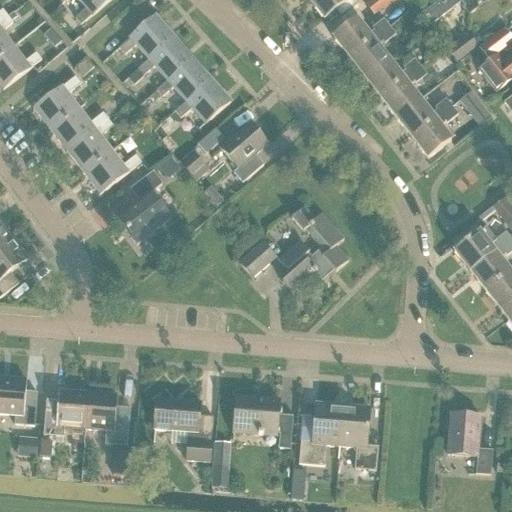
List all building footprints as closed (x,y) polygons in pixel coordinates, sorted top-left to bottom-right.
[(111,0),(76,0),(85,10),(74,20),(81,27),(111,0)] [(308,0),(308,1),(323,21),(347,3),(345,0),(308,0)] [(394,0),(372,0),(365,6),(373,16),(394,0)] [(449,0),(442,6),(439,2),(419,17),(428,28),(458,5),(467,17),(489,0),(449,0)] [(13,14),(8,18),(11,22),(16,18),(13,14)] [(135,47),(148,62),(174,39),(155,17),(119,50),(125,56),(135,47)] [(8,18),(0,23),(0,58),(13,48),(1,33),(13,24),(11,22),(8,18)] [(348,60),(389,28),(383,20),(372,29),(374,31),(368,36),(356,21),(332,39),(348,60)] [(123,42),(111,28),(92,44),(104,58),(123,42)] [(395,36),(389,28),(348,60),(364,80),(388,61),(377,47),(383,43),(384,44),(395,36)] [(489,62),(511,44),(511,37),(505,29),(479,49),(489,62)] [(448,53),(457,65),(478,49),(469,37),(448,53)] [(148,62),(137,71),(143,77),(153,69),(166,83),(156,92),(193,60),(174,39),(148,62)] [(13,48),(0,58),(0,87),(3,91),(41,61),(36,54),(24,63),(13,48)] [(511,80),(511,56),(503,64),(498,57),(480,71),(496,93),(511,81),(511,80)] [(86,60),(74,70),(82,79),(94,69),(86,60)] [(193,60),(156,92),(162,99),(172,90),(184,104),(174,113),(175,114),(212,82),(193,60)] [(399,76),(388,61),(364,80),(380,100),(421,68),(414,60),(403,69),(405,71),(399,76)] [(427,76),(421,68),(380,100),(395,120),(419,101),(408,87),(414,83),(415,85),(427,76)] [(49,98),(64,86),(62,84),(67,80),(59,70),(41,86),(49,98)] [(49,132),(79,109),(68,95),(80,85),(75,78),(64,86),(49,98),(33,111),(49,132)] [(212,82),(175,114),(180,120),(190,111),(204,126),(230,103),(212,82)] [(489,118),(471,95),(460,104),(478,127),(489,118)] [(511,97),(503,104),(511,114),(511,97)] [(430,116),(419,101),(395,120),(411,140),(452,109),(446,100),(434,109),(436,111),(430,116)] [(90,124),(79,109),(49,132),(66,154),(108,121),(103,114),(90,124)] [(458,116),(452,109),(411,140),(427,160),(451,142),(439,127),(445,123),(447,125),(458,116)] [(113,128),(108,121),(66,154),(82,175),(112,152),(101,137),(113,128)] [(233,174),(242,184),(263,166),(254,156),(267,145),(250,125),(220,151),(237,171),(233,174)] [(221,141),(214,132),(195,148),(202,156),(221,141)] [(123,166),(112,152),(82,175),(99,196),(141,164),(135,157),(123,166)] [(209,171),(196,156),(182,168),(195,183),(209,171)] [(139,202),(117,219),(137,246),(170,220),(150,194),(162,186),(152,173),(130,191),(139,202)] [(212,191),(225,199),(231,190),(218,182),(212,191)] [(511,210),(504,201),(493,210),(511,234),(511,210)] [(343,241),(321,216),(315,221),(303,209),(291,220),(302,232),(304,231),(320,250),(311,258),(308,255),(308,254),(299,243),(277,262),(287,273),(294,267),(297,271),(282,284),(291,295),(317,272),(324,280),(334,272),(335,274),(348,262),(335,248),(343,241)] [(0,248),(10,240),(0,227),(0,248)] [(470,274),(511,241),(506,233),(496,241),(486,228),(454,253),(470,274)] [(10,240),(0,248),(0,299),(18,285),(10,274),(26,261),(10,240)] [(511,253),(511,241),(470,274),(486,294),(511,274),(500,260),(505,256),(507,258),(511,253)] [(238,265),(252,280),(276,258),(263,243),(238,265)] [(511,274),(486,294),(501,314),(511,305),(511,274)] [(511,305),(501,314),(511,327),(511,305)] [(26,381),(0,378),(0,416),(14,418),(14,427),(34,428),(37,394),(25,393),(26,381)] [(64,430),(86,432),(89,394),(59,392),(58,404),(46,403),(43,437),(63,438),(64,430)] [(89,394),(86,432),(105,433),(104,446),(127,448),(130,410),(116,409),(117,396),(89,394)] [(441,423),(442,396),(401,395),(400,452),(423,452),(424,422),(441,423)] [(233,434),(279,438),(278,450),(290,451),(293,418),(278,416),(279,402),(236,399),(233,434)] [(199,418),(200,404),(156,400),(154,431),(187,434),(185,463),(210,465),(213,419),(199,418)] [(326,447),(339,448),(342,408),(315,405),(312,443),(300,442),(298,466),(324,468),(326,447)] [(342,408),(339,448),(356,450),(354,471),(376,473),(378,448),(366,447),(369,410),(342,408)] [(480,419),(450,416),(447,458),(476,460),(475,476),(490,478),(492,452),(478,451),(480,419)] [(230,444),(213,443),(212,468),(229,469),(230,444)] [(305,473),(293,472),(291,497),(303,498),(305,473)]
